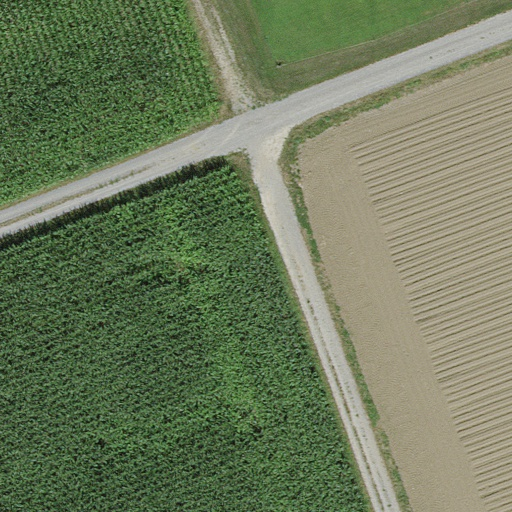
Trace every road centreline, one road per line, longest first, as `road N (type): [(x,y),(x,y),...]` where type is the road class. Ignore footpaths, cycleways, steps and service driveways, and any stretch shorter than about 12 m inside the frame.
road 1 (track): [(511,16),(0,218)]
road 2 (track): [(381,511),(203,0)]
